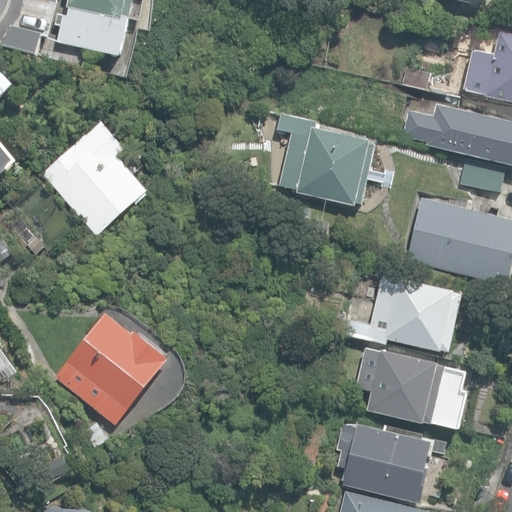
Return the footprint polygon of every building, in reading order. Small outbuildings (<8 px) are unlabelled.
[(59,42),(121,56),(130,17),(131,17),(135,0),(70,0),(69,7),(71,7),(69,17),(65,16),(59,42)] [(2,45),(38,55),(43,34),(11,26),(2,45)] [(459,98),(511,107),(511,42),(493,39),(489,60),(467,56),(459,98)] [(402,85),(426,91),(430,74),(407,68),(402,85)] [(0,99),(14,85),(0,70),(0,99)] [(511,165),(511,113),(470,103),(468,111),(453,108),(454,102),(440,98),(438,104),(437,104),(427,145),(511,165)] [(279,187),(353,206),(354,201),(362,203),(376,146),(370,145),(371,141),(317,127),(318,123),(281,114),(277,129),(293,133),(279,187)] [(400,135),(413,138),(417,121),(404,118),(400,135)] [(43,174),(98,236),(149,191),(120,158),(128,151),(103,122),(43,174)] [(0,174),(16,161),(0,141),(0,174)] [(461,184),(501,193),(506,167),(466,158),(461,184)] [(407,261),(507,285),(511,264),(511,219),(482,213),(484,208),(463,203),(462,207),(422,198),(407,261)] [(216,247),(223,253),(234,243),(228,236),(216,247)] [(387,339),(441,352),(441,349),(449,351),(463,295),(455,293),(455,292),(382,275),(371,324),(341,317),(337,332),(386,344),(387,339)] [(56,376),(117,424),(169,358),(134,331),(132,334),(127,330),(127,328),(126,326),(125,324),(122,322),(119,321),(116,321),(106,313),(56,376)] [(425,421),(459,429),(467,391),(462,390),(466,372),(439,367),(440,363),(366,347),(357,388),(371,391),(367,410),(424,423),(425,421)] [(343,484),(421,503),(430,468),(427,467),(433,442),(357,423),(356,426),(343,423),(337,449),(342,450),(338,466),(347,468),(343,484)] [(87,431),(96,446),(107,440),(98,425),(87,431)] [(341,511),(432,511),(347,491),(341,511)]
